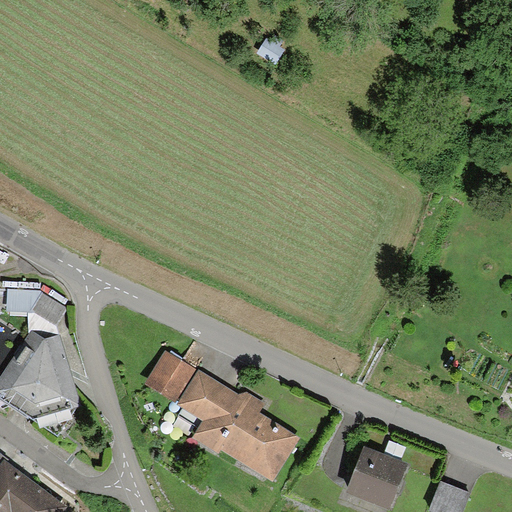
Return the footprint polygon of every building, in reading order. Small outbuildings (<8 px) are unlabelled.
[(256,57),(270,66),(279,54),(265,44),(256,57)] [(0,284),(0,313),(32,313),(57,329),(70,309),(66,306),(70,301),(44,285),(0,284)] [(30,332),(22,345),(8,336),(12,330),(0,322),(0,404),(59,443),(81,408),(60,339),(47,343),(30,332)] [(199,373),(167,353),(146,386),(178,406),(199,373)] [(438,361),(432,373),(442,378),(448,366),(438,361)] [(238,396),(199,373),(178,406),(204,423),(193,441),(218,457),(220,454),(273,487),(302,441),(260,415),(266,405),(248,393),(238,396)] [(393,511),(410,471),(364,453),(346,498),(381,511),(393,511)] [(65,511),(68,509),(4,461),(0,466),(0,511),(65,511)] [(440,485),(429,511),(464,511),(470,497),(440,485)]
